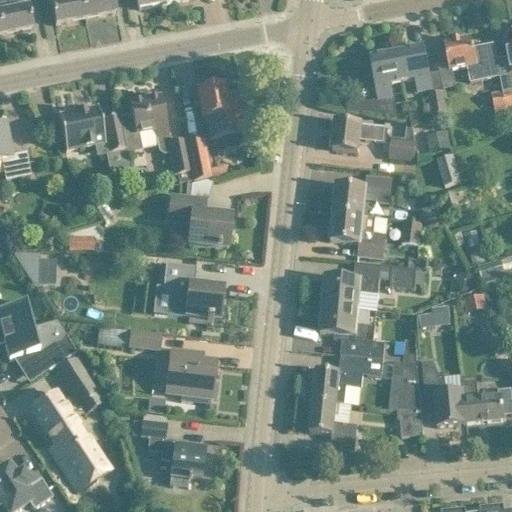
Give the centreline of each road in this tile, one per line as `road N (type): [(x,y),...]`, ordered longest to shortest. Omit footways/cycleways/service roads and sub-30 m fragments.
road 1 (tertiary): [(256,504),(306,27)]
road 2 (tertiary): [(0,84),(306,27)]
road 3 (residential): [(256,504),(511,483)]
road 4 (residential): [(306,27),(472,0)]
